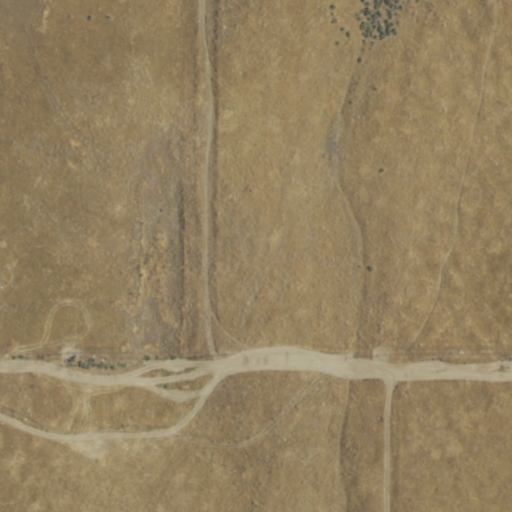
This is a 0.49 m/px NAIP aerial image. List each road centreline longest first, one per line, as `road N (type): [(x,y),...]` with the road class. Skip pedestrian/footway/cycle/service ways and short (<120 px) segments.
road 1 (track): [(222,364),(209,328),(205,0)]
road 2 (track): [(511,374),(285,359),(222,364)]
road 3 (track): [(0,363),(222,364)]
